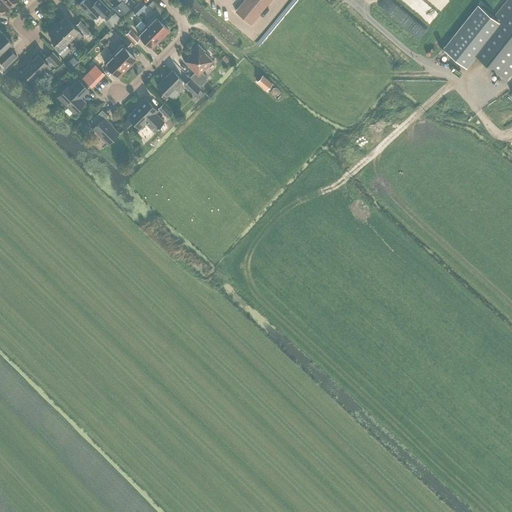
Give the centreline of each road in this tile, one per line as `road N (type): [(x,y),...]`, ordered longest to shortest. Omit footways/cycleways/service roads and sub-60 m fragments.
road 1 (track): [(323,191),(461,77),(489,125),(511,133)]
road 2 (residential): [(116,95),(125,97),(181,41),(179,22),(158,0)]
